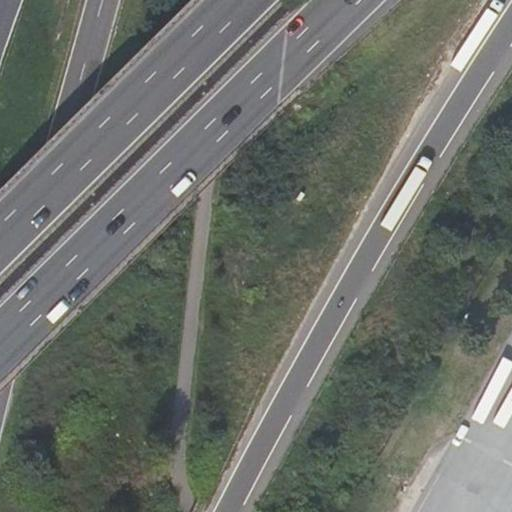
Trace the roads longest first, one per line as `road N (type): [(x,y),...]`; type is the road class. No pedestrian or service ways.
road 1 (motorway): [(228,511),(400,202),(511,30)]
road 2 (motorway): [(0,340),(341,0)]
road 3 (primary): [(0,396),(23,285),(105,0)]
road 4 (motorway): [(239,0),(0,237)]
